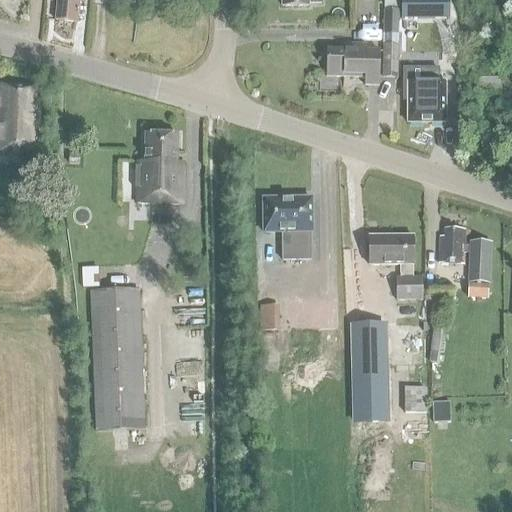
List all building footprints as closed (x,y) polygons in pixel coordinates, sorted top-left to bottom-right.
[(56,0),(54,22),(77,24),(78,0),(56,0)] [(383,0),(383,11),(399,12),(399,0),(383,0)] [(399,12),(383,11),(382,36),(398,36),(399,12)] [(362,87),(376,87),(377,53),(364,53),(365,47),(343,46),(343,52),(325,51),(324,77),(362,78),(362,87)] [(381,47),(381,80),(397,80),(398,47),(381,47)] [(511,49),(464,47),(461,97),(477,98),(476,121),(482,122),(481,145),(498,146),(498,150),(511,151),(511,49)] [(443,125),(443,85),(426,85),(426,58),(403,58),(403,73),(408,73),(408,82),(403,82),(403,101),(406,101),(406,125),(443,125)] [(0,153),(36,155),(38,112),(33,112),(35,89),(0,87),(0,153)] [(134,204),(181,206),(182,167),(175,166),(176,139),(142,138),(142,163),(135,163),(134,204)] [(69,155),(68,165),(78,166),(79,156),(69,155)] [(261,235),(282,236),(282,262),(310,262),(310,235),(312,235),(313,200),(261,199),(261,235)] [(437,264),(447,265),(465,265),(465,256),(468,256),(466,298),(487,298),(488,284),(490,284),(491,244),(468,243),(468,246),(464,246),(464,230),(443,229),(443,237),(438,237),(437,264)] [(368,267),(398,267),(398,278),(395,278),(395,301),(422,301),(422,279),(413,279),(413,237),(368,237),(368,267)] [(141,434),(138,294),(90,294),(93,435),(141,434)] [(267,305),(267,330),(284,330),(284,305),(267,305)] [(384,327),(352,328),(354,424),(386,423),(384,327)] [(432,332),(428,364),(437,365),(442,333),(432,332)] [(404,416),(425,416),(426,390),(404,390),(404,416)] [(448,404),(432,404),(432,425),(449,424),(448,404)] [(386,473),(387,434),(370,434),(369,473),(386,473)]
